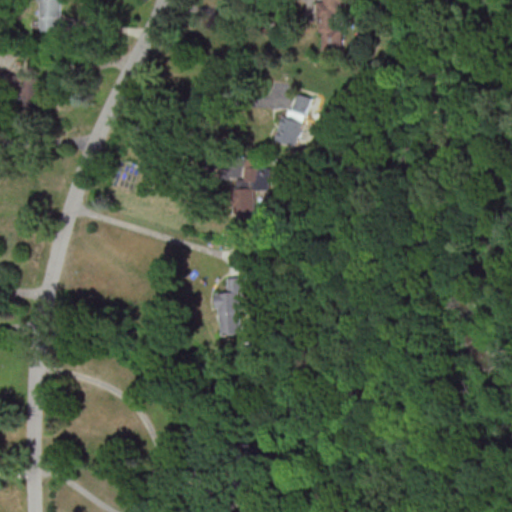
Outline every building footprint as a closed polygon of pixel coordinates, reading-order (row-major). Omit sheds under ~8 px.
[(40,0),(40,30),(62,30),(62,0),(40,0)] [(344,51),(344,28),(338,28),(338,15),(345,14),(345,0),(324,0),(324,1),(320,1),(320,52),(344,51)] [(41,113),(42,74),(0,74),(0,76),(0,91),(27,92),(27,112),(41,113)] [(298,145),(312,97),(298,92),(291,116),(284,114),(277,139),(298,145)] [(246,333),(242,276),(229,276),(230,292),(220,292),(223,334),(246,333)] [(273,446),(247,443),(246,455),(272,457),(273,446)]
